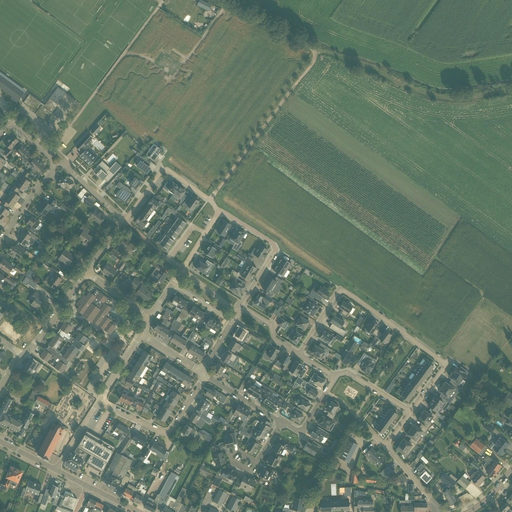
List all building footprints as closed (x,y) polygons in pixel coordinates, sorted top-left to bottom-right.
[(203,0),(199,0),(197,5),(209,11),(212,4),(203,0)] [(10,98),(17,103),(26,91),(0,71),(0,87),(12,96),(10,98)] [(29,95),(23,102),(37,112),(35,114),(46,121),(49,117),(52,113),(66,94),(67,94),(60,89),(45,108),(29,95)] [(93,138),(88,133),(75,147),(80,151),(81,150),(83,152),(80,156),(90,165),(96,158),(88,151),(90,149),(86,145),(93,138)] [(125,135),(120,140),(135,154),(140,148),(125,135)] [(4,154),(7,157),(12,151),(10,149),(18,141),(13,136),(10,139),(9,138),(4,144),(9,148),(4,154)] [(162,150),(153,144),(146,155),(154,161),(162,150)] [(12,151),(15,154),(17,152),(21,156),(27,149),(23,145),(19,149),(16,147),(12,151)] [(25,164),(29,159),(31,157),(29,155),(31,153),(27,149),(19,157),(19,158),(21,156),(23,157),(22,163),(25,164)] [(151,163),(140,156),(138,159),(140,161),(136,166),(147,174),(151,168),(149,166),(151,163)] [(28,166),(32,170),(34,168),(40,161),(36,157),(32,161),(29,159),(25,164),(28,166)] [(34,168),(32,170),(35,172),(37,170),(41,174),(44,171),(41,169),(44,165),(40,161),(34,168)] [(100,163),(93,170),(96,173),(95,174),(100,179),(102,180),(104,179),(108,182),(122,167),(116,161),(107,170),(100,163)] [(0,176),(6,181),(8,178),(1,173),(0,172),(0,176)] [(20,182),(27,187),(31,183),(26,179),(28,177),(23,173),(21,176),(23,178),(20,182)] [(139,180),(141,178),(135,173),(130,180),(132,181),(129,185),(136,189),(141,182),(139,180)] [(60,186),(64,189),(66,186),(70,188),(70,187),(71,188),(74,183),(69,179),(68,180),(64,177),(61,177),(57,182),(58,184),(58,185),(58,186),(59,187),(60,186)] [(19,189),(24,192),(27,187),(20,182),(17,187),(14,185),(12,188),(17,191),(19,189)] [(122,201),(125,203),(132,195),(130,193),(132,191),(119,182),(116,186),(117,186),(124,191),(119,198),(122,201)] [(178,186),(173,182),(171,185),(167,182),(163,188),(167,191),(169,190),(173,193),(178,186)] [(183,194),(185,191),(178,186),(173,193),(172,195),(182,202),(187,196),(183,194)] [(7,195),(9,197),(17,202),(20,197),(15,194),(17,191),(12,188),(7,195)] [(78,195),(81,199),(87,191),(84,188),(78,195)] [(8,203),(13,207),(17,202),(9,197),(6,201),(4,200),(2,202),(7,206),(8,203)] [(191,200),(187,198),(183,204),(188,208),(189,207),(193,209),(199,201),(197,200),(198,199),(195,197),(194,198),(193,197),(191,200)] [(37,210),(45,216),(52,207),(56,202),(51,198),(48,203),(44,200),(37,210)] [(84,202),(84,203),(90,208),(91,207),(94,203),(89,199),(87,198),(84,202)] [(158,203),(152,198),(148,204),(154,209),(157,211),(162,203),(159,201),(158,203)] [(0,209),(0,212),(6,216),(9,212),(5,208),(7,206),(2,202),(0,200),(0,204),(0,205),(0,204),(0,205),(2,207),(0,209)] [(69,209),(62,204),(59,207),(66,213),(69,209)] [(150,214),(154,209),(148,204),(144,210),(150,214)] [(95,221),(99,224),(105,216),(95,209),(92,214),(89,217),(95,221)] [(150,214),(144,210),(140,216),(146,220),(150,214)] [(186,223),(181,219),(183,217),(177,213),(175,216),(178,218),(175,222),(183,228),(186,223)] [(140,215),(135,221),(141,225),(140,228),(142,230),(148,222),(146,220),(140,216),(140,215)] [(32,217),(27,223),(31,226),(32,226),(29,230),(36,235),(39,231),(37,230),(36,228),(40,223),(37,221),(32,217)] [(224,221),(217,231),(224,236),(231,225),(224,221)] [(183,228),(175,222),(173,225),(170,224),(168,226),(179,234),(179,233),(182,228),(183,228)] [(82,244),(86,246),(92,237),(88,235),(87,234),(89,231),(82,225),(80,229),(83,231),(78,238),(83,241),(82,244)] [(179,234),(168,226),(169,227),(164,233),(169,238),(171,235),(175,238),(176,238),(175,238),(178,234),(179,234)] [(237,230),(237,229),(231,239),(236,242),(232,248),(237,251),(243,242),(240,240),(244,234),(240,231),(241,231),(238,229),(237,230)] [(21,243),(24,245),(27,242),(30,244),(31,244),(33,242),(34,239),(36,241),(38,238),(28,231),(26,233),(23,231),(21,234),(22,234),(17,240),(21,243)] [(173,241),(174,241),(164,233),(161,238),(171,245),(173,241)] [(170,245),(161,238),(156,244),(161,249),(163,246),(167,249),(170,245)] [(125,248),(131,253),(134,250),(136,251),(137,249),(136,248),(136,247),(127,241),(123,239),(117,247),(123,251),(125,248)] [(37,248),(43,252),(47,245),(45,244),(44,245),(41,243),(37,248)] [(221,248),(218,246),(214,243),(212,246),(209,244),(204,252),(210,256),(213,250),(216,252),(217,250),(220,252),(222,248),(221,248)] [(7,253),(14,258),(16,255),(19,257),(24,250),(16,244),(14,247),(12,246),(7,253)] [(264,247),(260,245),(254,255),(262,259),(264,257),(266,253),(268,250),(266,249),(267,249),(264,247)] [(57,264),(62,268),(65,264),(68,266),(72,261),(75,257),(65,249),(58,259),(60,260),(57,264)] [(236,257),(243,261),(246,257),(238,252),(236,257)] [(281,257),(277,264),(287,270),(291,263),(281,257)] [(0,267),(3,269),(9,273),(13,267),(8,263),(3,259),(0,263),(0,267)] [(214,264),(207,260),(207,261),(205,264),(200,261),(198,264),(197,264),(194,268),(199,271),(199,270),(204,273),(207,268),(210,270),(214,264)] [(154,261),(152,264),(156,268),(159,269),(161,266),(154,261)] [(241,267),(253,274),(254,272),(256,268),(245,261),(241,267)] [(118,266),(117,268),(118,269),(121,271),(125,265),(121,262),(118,266)] [(277,264),(274,270),(284,276),(287,270),(277,264)] [(49,269),(56,273),(59,269),(52,265),(49,269)] [(107,265),(102,272),(102,271),(107,274),(106,275),(111,278),(114,274),(116,271),(113,269),(111,268),(107,265)] [(21,273),(25,275),(27,273),(23,270),(17,266),(14,269),(21,274),(21,273)] [(240,275),(249,280),(251,277),(253,274),(241,267),(238,273),(232,270),(230,273),(236,277),(238,278),(240,275)] [(30,270),(25,275),(31,279),(31,280),(33,277),(33,272),(30,270)] [(160,270),(153,280),(154,281),(155,282),(156,282),(160,285),(167,275),(161,270),(160,270)] [(122,275),(119,279),(122,282),(121,284),(125,287),(129,290),(132,287),(135,289),(138,285),(141,281),(135,277),(133,280),(133,281),(131,279),(129,278),(127,277),(128,276),(124,273),(122,275)] [(51,286),(55,289),(62,279),(58,276),(55,274),(48,284),(51,286)] [(9,289),(13,291),(18,284),(7,276),(4,280),(12,285),(9,289)] [(230,290),(238,294),(240,291),(242,292),(245,287),(240,283),(241,280),(238,278),(236,277),(229,289),(230,290)] [(265,282),(273,287),(274,284),(278,287),(282,281),(276,277),(274,280),(269,277),(268,279),(267,279),(265,282)] [(27,284),(35,289),(38,285),(31,280),(31,279),(27,284)] [(265,294),(271,298),(275,292),(271,289),(273,287),(265,282),(263,285),(264,285),(262,288),(267,291),(265,294)] [(138,291),(135,295),(139,297),(140,296),(147,301),(152,294),(148,291),(147,290),(145,288),(146,287),(142,285),(141,286),(138,291)] [(313,299),(314,297),(320,301),(322,298),(321,297),(322,296),(325,298),(329,292),(326,291),(327,289),(323,287),(322,288),(320,287),(316,293),(311,290),(310,292),(308,295),(308,296),(313,299)] [(92,321),(110,334),(116,327),(115,326),(115,325),(115,323),(114,322),(116,318),(108,312),(111,308),(107,305),(111,300),(111,301),(111,300),(96,290),(93,295),(89,292),(86,297),(83,295),(76,304),(79,306),(77,310),(83,314),(82,315),(91,322),(92,321)] [(31,305),(37,309),(43,302),(39,300),(42,296),(35,291),(30,298),(34,301),(31,305)] [(255,305),(263,310),(268,302),(270,303),(273,300),(266,295),(264,298),(258,294),(254,301),(255,302),(255,304),(255,305)] [(173,305),(176,307),(181,298),(176,295),(175,297),(171,295),(166,303),(167,304),(168,303),(172,306),(173,305)] [(316,302),(306,296),(304,300),(309,303),(307,306),(305,304),(302,309),(313,316),(315,313),(316,314),(317,311),(316,310),(318,308),(314,305),(316,302)] [(285,302),(290,305),(293,300),(288,297),(285,302)] [(181,298),(176,307),(181,310),(181,311),(181,312),(176,320),(178,322),(181,318),(187,307),(184,305),(186,302),(181,298)] [(340,313),(346,317),(352,307),(350,306),(351,304),(347,302),(346,303),(343,302),(344,301),(343,301),(343,302),(340,307),(339,307),(340,307),(343,309),(342,310),(340,313)] [(181,318),(183,320),(187,315),(187,316),(188,316),(189,314),(193,317),(198,309),(193,306),(191,310),(187,307),(181,318)] [(198,309),(193,317),(197,319),(195,322),(198,323),(195,328),(198,329),(201,324),(205,319),(201,317),(204,313),(198,309)] [(296,324),(304,330),(309,322),(307,320),(309,317),(299,311),(295,319),(298,321),(296,324)] [(329,328),(343,336),(346,332),(340,328),(344,322),(334,315),(330,322),(332,323),(329,328)] [(201,324),(198,329),(199,330),(201,331),(203,327),(209,331),(211,328),(216,320),(210,317),(206,325),(205,324),(204,325),(201,324)] [(277,324),(282,327),(286,321),(281,318),(277,324)] [(153,330),(159,333),(167,321),(164,319),(160,325),(157,323),(153,330)] [(170,330),(173,331),(175,328),(178,322),(176,320),(170,330)] [(211,328),(216,332),(221,324),(216,320),(211,328)] [(159,333),(165,337),(169,331),(167,329),(170,323),(167,321),(159,333)] [(366,329),(375,336),(380,330),(377,328),(376,329),(375,328),(377,325),(378,325),(377,325),(372,321),(370,324),(368,323),(366,326),(367,327),(366,329)] [(60,329),(56,334),(67,342),(68,341),(69,340),(71,337),(72,335),(70,334),(69,336),(67,335),(72,328),(72,327),(65,322),(60,329)] [(240,328),(235,335),(240,338),(238,340),(243,343),(249,334),(240,328)] [(298,330),(296,329),(292,334),(290,333),(288,338),(293,341),(293,342),(295,344),(296,343),(297,344),(302,335),(297,332),(298,330)] [(375,336),(385,343),(386,341),(388,342),(390,338),(389,337),(391,335),(391,334),(385,331),(386,330),(385,330),(385,331),(383,333),(382,333),(382,332),(380,330),(375,336)] [(177,344),(176,345),(179,347),(180,346),(183,348),(185,344),(187,342),(189,343),(192,338),(196,333),(194,331),(193,331),(189,337),(188,339),(182,335),(180,338),(177,344)] [(325,342),(328,343),(331,339),(335,341),(336,339),(341,342),(343,339),(336,334),(334,337),(333,336),(324,331),(323,333),(322,332),(320,335),(321,336),(319,338),(322,340),(325,342)] [(72,344),(67,351),(74,355),(77,357),(81,351),(82,351),(81,351),(84,347),(83,347),(84,346),(85,346),(89,340),(79,332),(79,333),(80,333),(75,339),(74,339),(75,340),(71,337),(69,340),(68,341),(72,344)] [(171,340),(177,344),(180,338),(178,336),(179,334),(176,332),(173,336),(171,340)] [(256,339),(264,344),(265,341),(251,332),(249,335),(256,340),(256,339)] [(191,354),(193,356),(194,355),(200,346),(194,342),(199,335),(197,333),(196,333),(189,343),(192,345),(190,347),(188,351),(191,353),(191,354)] [(49,345),(47,348),(54,352),(59,344),(62,339),(56,335),(56,334),(52,339),(48,344),(49,345)] [(232,350),(234,351),(236,348),(239,350),(241,346),(236,343),(232,340),(228,347),(232,350)] [(352,340),(346,349),(349,351),(351,352),(357,343),(352,340)] [(362,343),(359,348),(364,351),(366,348),(368,345),(368,344),(363,341),(362,343)] [(311,352),(321,359),(324,354),(325,355),(327,351),(328,352),(330,349),(320,343),(318,346),(319,346),(318,347),(315,345),(311,352)] [(194,355),(200,359),(204,353),(206,350),(203,348),(201,351),(198,349),(200,346),(194,355)] [(266,351),(262,357),(267,360),(267,359),(269,356),(274,359),(276,355),(276,356),(278,353),(277,353),(279,350),(277,349),(277,348),(275,347),(274,347),(273,346),(271,349),(269,351),(270,352),(269,353),(266,351)] [(54,352),(47,348),(45,351),(45,350),(40,357),(47,362),(50,358),(52,354),(55,356),(54,358),(55,359),(57,356),(58,355),(54,352)] [(58,355),(57,356),(67,363),(69,361),(70,362),(74,355),(67,351),(62,358),(58,355)] [(141,356),(148,361),(152,356),(151,355),(148,353),(148,354),(145,351),(141,356)] [(225,352),(220,359),(225,362),(226,363),(226,362),(228,359),(233,362),(237,356),(236,356),(232,353),(229,351),(228,354),(225,352)] [(344,358),(342,362),(346,365),(347,362),(351,365),(353,362),(354,362),(355,360),(355,359),(356,358),(347,353),(345,357),(344,358)] [(277,361),(275,365),(280,368),(280,367),(285,370),(291,361),(288,359),(290,357),(284,354),(279,362),(277,361)] [(364,354),(357,364),(358,364),(363,367),(361,370),(362,370),(362,371),(364,373),(365,372),(366,372),(369,373),(371,370),(371,371),(374,366),(375,365),(374,364),(368,360),(370,358),(368,356),(364,354)] [(57,356),(55,359),(56,360),(57,358),(58,359),(61,361),(55,368),(62,373),(66,366),(66,365),(67,363),(57,356)] [(138,362),(145,366),(148,361),(141,356),(138,362)] [(23,371),(22,371),(29,375),(29,374),(33,369),(36,371),(41,364),(33,358),(31,361),(30,360),(25,366),(24,367),(25,368),(23,371)] [(422,365),(430,371),(433,367),(433,366),(429,363),(430,362),(427,360),(426,361),(425,360),(422,365)] [(291,374),(296,377),(297,376),(298,376),(301,371),(299,370),(302,365),(296,361),(289,371),(292,373),(291,374)] [(135,367),(142,371),(145,366),(138,362),(135,367)] [(163,367),(159,373),(163,375),(164,372),(166,373),(171,366),(166,362),(163,367)] [(220,375),(227,379),(229,376),(222,372),(224,368),(217,364),(213,371),(220,375)] [(418,370),(426,376),(430,371),(422,365),(418,370)] [(166,373),(165,376),(170,379),(171,378),(171,377),(176,369),(171,366),(166,373)] [(253,366),(245,378),(246,378),(249,380),(250,377),(252,375),(255,370),(256,368),(253,366)] [(132,371),(139,376),(142,371),(135,367),(132,371)] [(468,372),(461,367),(459,369),(456,367),(456,368),(454,368),(453,370),(453,371),(453,372),(462,379),(465,376),(468,372)] [(298,377),(302,379),(307,370),(303,368),(301,371),(298,376),(298,377)] [(176,369),(171,377),(176,379),(176,380),(181,372),(176,369)] [(415,375),(423,381),(426,376),(418,370),(415,375)] [(135,381),(139,383),(142,378),(139,376),(132,371),(128,377),(133,380),(135,381)] [(176,380),(181,383),(186,375),(181,372),(176,380)] [(463,385),(460,383),(462,379),(453,372),(449,377),(451,379),(450,381),(454,384),(460,389),(463,385)] [(185,389),(188,390),(189,389),(190,389),(192,386),(191,385),(192,384),(189,382),(191,379),(186,375),(181,383),(187,386),(185,389)] [(411,380),(419,386),(419,385),(422,381),(423,381),(415,375),(411,380)] [(307,382),(316,388),(315,387),(317,384),(321,387),(323,384),(324,385),(325,382),(325,381),(325,380),(317,376),(315,379),(314,378),(313,379),(312,378),(310,379),(308,383),(307,382)] [(248,394),(251,395),(251,394),(252,395),(257,386),(254,384),(256,381),(250,377),(246,384),(250,386),(246,391),(249,393),(248,394)] [(307,395),(313,399),(314,398),(316,398),(317,396),(317,394),(318,392),(312,389),(313,386),(316,388),(307,382),(303,380),(302,379),(298,377),(295,382),(300,385),(301,383),(305,385),(303,387),(309,391),(307,394),(307,395)] [(125,383),(125,385),(132,388),(132,386),(133,385),(134,382),(132,381),(127,379),(125,383)] [(407,384),(415,390),(419,386),(411,380),(407,384)] [(453,390),(457,393),(460,389),(454,384),(452,387),(445,382),(445,383),(444,382),(442,385),(442,386),(451,393),(453,390)] [(404,389),(412,395),(415,391),(415,390),(407,384),(404,389)] [(257,386),(252,395),(252,396),(254,397),(255,396),(257,398),(261,393),(264,394),(267,390),(268,388),(262,385),(260,388),(257,386)] [(451,393),(442,386),(441,387),(440,387),(438,389),(439,390),(438,391),(446,396),(444,399),(450,403),(455,396),(451,393)] [(404,389),(400,387),(396,393),(403,398),(404,397),(408,400),(412,395),(404,389)] [(216,399),(223,403),(227,397),(217,391),(213,388),(212,390),(209,389),(205,394),(209,397),(212,398),(215,394),(218,396),(216,399)] [(170,396),(177,401),(181,396),(169,389),(166,394),(170,396)] [(119,399),(125,402),(128,396),(129,393),(123,390),(119,399)] [(264,394),(263,396),(265,398),(265,399),(263,402),(265,403),(265,404),(267,405),(268,405),(269,405),(273,398),(275,395),(267,390),(264,394)] [(26,403),(32,406),(38,394),(32,391),(26,403)] [(297,405),(306,411),(310,404),(307,402),(309,399),(301,394),(298,399),(300,400),(297,405)] [(38,396),(35,402),(46,408),(49,402),(50,402),(38,396)] [(125,402),(130,405),(133,398),(128,396),(125,402)] [(167,401),(174,406),(177,401),(170,396),(167,401)] [(273,398),(269,405),(269,406),(271,408),(272,407),(274,409),(277,405),(280,407),(285,398),(281,396),(279,398),(278,397),(276,400),(273,398)] [(431,402),(441,409),(444,405),(447,407),(450,403),(444,399),(442,401),(435,396),(434,398),(434,397),(431,401),(431,402)] [(15,435),(21,438),(34,414),(28,411),(22,421),(6,412),(13,400),(6,397),(0,408),(0,423),(17,432),(15,435)] [(136,407),(141,410),(143,405),(146,400),(140,397),(139,401),(136,407)] [(130,405),(136,407),(139,401),(133,398),(130,405)] [(164,406),(171,411),(174,406),(167,401),(164,399),(161,405),(164,406)] [(198,410),(207,416),(209,413),(203,409),(207,403),(202,399),(198,406),(200,407),(198,410)] [(285,401),(280,407),(283,409),(285,405),(287,406),(295,411),(291,417),(294,419),(294,420),(296,421),(299,422),(301,419),(302,420),(304,417),(303,416),(301,414),(302,412),(293,406),(289,403),(287,402),(285,401)] [(331,401),(326,409),(329,411),(329,412),(327,415),(330,417),(332,419),(336,413),(335,412),(335,411),(337,412),(340,409),(338,407),(338,406),(331,401)] [(432,412),(436,416),(438,413),(441,409),(431,402),(429,404),(431,406),(430,407),(431,408),(429,410),(432,412)] [(228,417),(230,419),(233,415),(235,416),(236,415),(239,416),(244,408),(244,407),(242,406),(241,406),(239,404),(234,412),(231,410),(228,417)] [(161,408),(159,410),(160,411),(168,416),(171,411),(164,406),(162,409),(161,408)] [(240,426),(244,428),(248,421),(245,419),(250,411),(247,410),(247,409),(246,408),(245,408),(244,408),(239,416),(242,418),(241,420),(243,421),(240,426)] [(385,413),(393,419),(397,414),(393,411),(393,410),(390,408),(390,409),(389,408),(385,413)] [(421,415),(429,421),(431,419),(433,421),(437,416),(436,416),(432,412),(430,415),(425,411),(425,410),(424,410),(424,411),(421,415)] [(157,416),(164,421),(168,416),(160,411),(157,416)] [(190,418),(189,419),(193,422),(196,424),(198,425),(202,419),(206,421),(209,424),(210,422),(212,420),(211,419),(206,416),(201,413),(199,417),(197,416),(193,413),(192,413),(191,415),(191,416),(190,418)] [(382,418),(390,424),(393,419),(385,413),(382,418)] [(213,415),(211,419),(212,420),(214,421),(222,426),(223,425),(225,422),(226,420),(220,416),(219,419),(213,415)] [(422,427),(426,430),(432,423),(429,421),(421,415),(417,420),(423,424),(422,427)] [(320,419),(317,422),(318,423),(322,426),(328,430),(331,426),(332,427),(335,424),(341,428),(342,425),(332,419),(330,417),(328,420),(322,416),(320,419)] [(378,423),(386,429),(390,424),(382,418),(378,423)] [(258,421),(255,426),(267,433),(270,428),(268,426),(267,425),(268,422),(262,419),(260,423),(258,421)] [(482,426),(491,433),(495,428),(486,421),(482,426)] [(36,453),(49,460),(52,453),(51,453),(64,428),(56,423),(55,425),(53,423),(50,429),(49,432),(41,447),(40,447),(36,453)] [(378,430),(383,434),(383,433),(386,429),(378,423),(375,428),(375,429),(378,431),(378,430)] [(116,439),(121,441),(124,437),(126,434),(129,430),(119,424),(116,428),(113,433),(118,436),(116,439)] [(251,435),(258,439),(259,440),(261,437),(264,439),(267,433),(255,426),(253,424),(253,425),(255,426),(254,428),(255,429),(252,435),(251,435)] [(182,431),(181,431),(186,434),(186,435),(185,436),(192,440),(193,437),(194,438),(195,436),(194,434),(196,431),(195,430),(191,428),(190,427),(186,425),(183,428),(182,429),(181,430),(182,431)] [(410,429),(419,436),(422,431),(425,433),(426,430),(422,427),(420,429),(414,425),(413,425),(410,429)] [(310,436),(321,442),(323,438),(324,436),(326,437),(328,433),(319,427),(316,431),(316,432),(315,433),(313,431),(310,436)] [(411,441),(416,445),(421,437),(419,436),(410,429),(410,430),(407,434),(406,434),(407,434),(406,434),(407,434),(413,439),(411,441)] [(200,430),(197,433),(203,437),(203,436),(205,437),(204,439),(209,442),(212,438),(211,437),(209,436),(200,430)] [(103,472),(115,447),(87,431),(77,447),(88,454),(90,455),(86,462),(103,472)] [(133,436),(132,439),(136,441),(135,442),(137,444),(142,447),(143,445),(144,444),(147,439),(136,432),(133,436)] [(225,446),(226,448),(234,446),(233,443),(237,442),(235,433),(227,434),(228,438),(224,439),(224,440),(223,441),(224,442),(219,443),(218,446),(220,447),(225,446)] [(247,448),(246,449),(250,451),(249,451),(253,454),(256,450),(255,449),(257,447),(258,444),(256,443),(258,439),(251,435),(247,440),(250,442),(247,448)] [(497,451),(501,455),(501,454),(503,451),(504,453),(508,449),(507,448),(509,444),(505,441),(500,437),(491,449),(496,452),(497,451)] [(119,451),(129,456),(131,453),(126,450),(131,440),(127,438),(123,445),(119,451)] [(481,455),(487,447),(476,438),(474,441),(473,439),(468,445),(481,455)] [(338,457),(348,463),(357,445),(347,439),(338,457)] [(399,444),(411,452),(416,445),(411,441),(409,443),(403,439),(400,444),(399,444)] [(277,442),(273,450),(281,454),(284,448),(287,450),(291,453),(294,447),(291,446),(289,444),(282,440),(280,444),(277,442)] [(322,451),(328,455),(330,451),(313,441),(311,444),(307,442),(303,448),(308,451),(314,455),(319,447),(323,449),(322,451)] [(166,450),(154,442),(150,449),(157,453),(156,455),(161,458),(161,459),(164,461),(169,453),(166,451),(166,450)] [(213,443),(211,447),(213,448),(214,454),(213,454),(216,465),(219,464),(219,465),(222,464),(225,463),(224,458),(223,456),(222,452),(218,453),(218,451),(220,447),(218,446),(213,443)] [(396,449),(407,457),(411,452),(399,444),(396,448),(396,449)] [(70,453),(65,461),(79,469),(88,454),(77,447),(72,454),(70,453)] [(370,457),(378,465),(384,460),(371,448),(366,453),(364,455),(369,459),(370,457)] [(139,460),(143,463),(150,451),(146,449),(139,460)] [(107,486),(114,490),(117,484),(120,486),(126,473),(131,465),(133,461),(134,458),(129,456),(119,451),(118,451),(108,468),(114,471),(111,476),(111,477),(107,486)] [(270,464),(274,467),(278,461),(280,462),(282,458),(274,453),(272,456),(270,455),(269,456),(270,457),(269,458),(268,458),(265,463),(269,465),(270,464)] [(486,462),(498,471),(502,466),(498,463),(495,461),(494,462),(487,456),(483,460),(486,462)] [(199,473),(207,477),(210,470),(206,468),(208,465),(207,462),(204,461),(199,470),(201,471),(199,473)] [(471,464),(478,470),(480,467),(473,461),(471,464)] [(489,474),(493,477),(498,471),(486,462),(484,466),(488,469),(486,472),(489,474)] [(386,463),(382,468),(391,477),(395,472),(386,463)] [(420,477),(422,479),(422,480),(426,484),(432,478),(424,469),(425,468),(421,464),(416,469),(418,472),(417,474),(420,476),(419,477),(420,477)] [(1,484),(0,486),(0,488),(1,488),(6,491),(9,484),(10,482),(11,480),(17,483),(20,476),(22,472),(15,469),(15,468),(13,467),(12,467),(11,467),(9,471),(7,476),(7,477),(3,485),(2,485),(1,484)] [(258,475),(267,480),(269,476),(273,478),(276,471),(268,467),(267,470),(262,468),(258,475)] [(217,473),(215,477),(218,478),(220,478),(226,481),(227,478),(229,479),(230,478),(234,480),(237,473),(233,470),(230,469),(229,469),(228,471),(224,469),(224,471),(222,470),(217,473)] [(473,473),(469,477),(473,481),(474,482),(478,485),(485,478),(481,474),(480,473),(478,471),(476,473),(474,474),(473,473)] [(120,486),(123,487),(126,482),(127,483),(130,478),(129,478),(131,475),(126,473),(120,486)] [(144,507),(154,511),(156,507),(158,503),(161,504),(166,495),(169,497),(170,496),(169,496),(180,476),(174,473),(171,480),(168,478),(159,495),(161,496),(158,503),(149,498),(146,502),(144,507)] [(396,478),(402,484),(407,480),(401,474),(396,478)] [(444,474),(440,479),(448,485),(452,488),(453,487),(456,483),(448,477),(444,474)] [(240,485),(251,490),(255,482),(244,476),(241,481),(237,479),(234,485),(239,487),(240,485)] [(457,482),(465,488),(470,482),(468,480),(463,476),(457,482)] [(22,486),(19,495),(23,497),(25,492),(25,491),(38,495),(39,492),(40,490),(42,486),(29,481),(27,486),(26,488),(22,486)] [(133,499),(140,503),(144,494),(140,492),(143,485),(138,483),(136,488),(135,489),(138,490),(133,499)] [(46,489),(41,504),(45,506),(49,495),(50,496),(55,498),(58,499),(60,499),(61,495),(59,495),(60,492),(57,491),(58,487),(52,485),(51,490),(50,491),(46,489)] [(448,485),(441,489),(448,502),(449,501),(451,504),(452,505),(454,504),(453,503),(457,501),(454,497),(451,491),(450,489),(448,485)] [(125,489),(123,494),(130,498),(133,493),(135,489),(136,488),(132,486),(131,487),(128,486),(127,488),(126,488),(125,489)] [(345,493),(345,496),(351,495),(350,487),(340,488),(341,493),(345,493)] [(213,501),(221,506),(227,494),(219,489),(213,501)] [(56,509),(64,511),(71,511),(77,499),(73,497),(72,494),(69,496),(66,494),(65,496),(61,495),(60,499),(56,509)] [(163,509),(160,511),(170,511),(175,502),(171,500),(167,508),(164,506),(168,499),(169,497),(166,495),(163,502),(161,504),(164,506),(163,509)] [(175,502),(170,511),(176,511),(177,511),(175,510),(176,508),(177,508),(179,503),(182,498),(178,496),(175,502)] [(233,496),(226,508),(234,511),(235,511),(241,500),(233,496)] [(89,505),(94,507),(97,502),(90,498),(88,502),(87,502),(85,506),(87,507),(89,505)] [(300,511),(303,499),(296,498),(295,502),(294,511),(300,511)] [(357,499),(357,507),(363,507),(363,510),(362,511),(372,511),(373,510),(373,506),(373,500),(369,500),(357,499)] [(413,506),(413,510),(427,510),(427,505),(427,503),(426,503),(426,501),(424,500),(414,499),(413,501),(413,506)] [(320,502),(320,511),(349,510),(349,501),(325,502),(320,502)] [(93,510),(92,511),(99,511),(102,510),(101,509),(103,505),(97,502),(94,507),(93,510)] [(502,505),(500,507),(500,508),(503,511),(511,511),(511,510),(510,508),(509,506),(505,503),(502,506),(502,505)]
